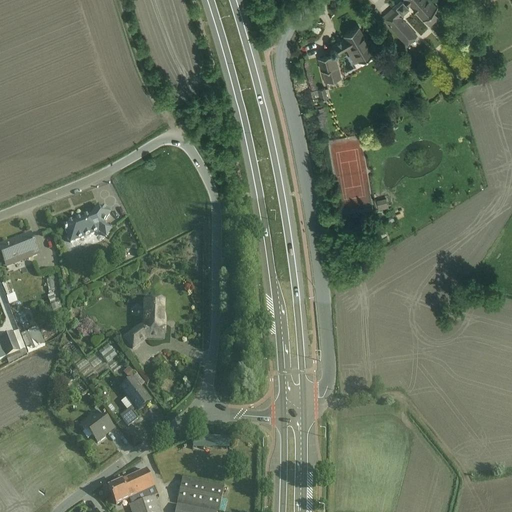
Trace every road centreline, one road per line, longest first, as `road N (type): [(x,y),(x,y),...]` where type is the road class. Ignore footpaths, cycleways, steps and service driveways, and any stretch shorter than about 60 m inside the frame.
road 1 (residential): [(207,414),(217,229),(212,191),(184,144),(164,140),(0,216)]
road 2 (unclassified): [(319,0),(279,46),(324,328),(327,387),(302,404)]
road 3 (secondary): [(209,0),(247,145),(273,294),(281,419)]
road 4 (secondary): [(302,404),(268,140),(229,0)]
road 5 (track): [(320,397),(395,389),(464,473)]
road 6 (residential): [(58,511),(183,417),(207,414)]
road 7 (track): [(176,141),(120,0)]
